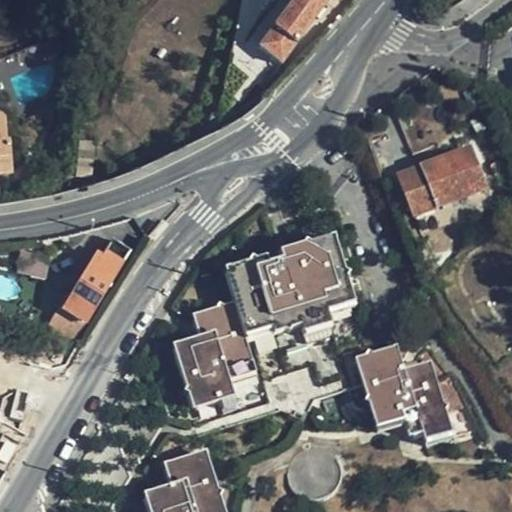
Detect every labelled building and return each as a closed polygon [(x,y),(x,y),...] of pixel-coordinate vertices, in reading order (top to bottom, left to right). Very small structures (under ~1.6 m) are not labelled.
[(285,65),(334,0),(288,0),(257,42),(285,65)] [(29,115),(26,113),(18,114),(17,105),(0,106),(0,188),(28,185),(27,176),(58,172),(53,136),(48,136),(45,114),(39,116),(33,116),(29,115)] [(413,217),(485,189),(469,151),(397,181),(413,217)] [(325,234),(288,246),(291,254),(279,258),(268,262),(264,253),(229,264),(224,272),(233,298),(199,308),(194,317),(201,335),(175,343),(170,352),(187,404),(192,408),(214,401),(212,394),(229,388),(226,381),(223,370),(252,362),(244,339),(241,329),(269,319),(272,329),(273,333),(300,325),(327,316),(326,312),(322,302),(352,293),(336,240),(325,234)] [(83,328),(119,270),(117,268),(126,253),(110,241),(99,257),(95,255),(59,314),(83,328)] [(291,254),(288,246),(277,249),(279,258),(291,254)] [(322,302),(326,312),(354,302),(352,293),(322,302)] [(327,316),(300,325),(304,335),(331,327),(327,316)] [(241,329),(244,339),(272,329),(269,319),(241,329)] [(356,357),(375,423),(400,415),(403,429),(407,441),(423,436),(451,428),(431,359),(402,367),(396,346),(356,357)] [(223,370),(226,381),(256,373),(252,362),(223,370)] [(212,394),(214,401),(217,408),(234,403),(229,388),(212,394)] [(400,415),(375,423),(378,436),(403,429),(400,415)] [(451,428),(423,436),(427,449),(454,441),(451,428)] [(221,511),(204,455),(195,450),(164,460),(160,468),(166,484),(145,490),(141,498),(145,511),(221,511)]
